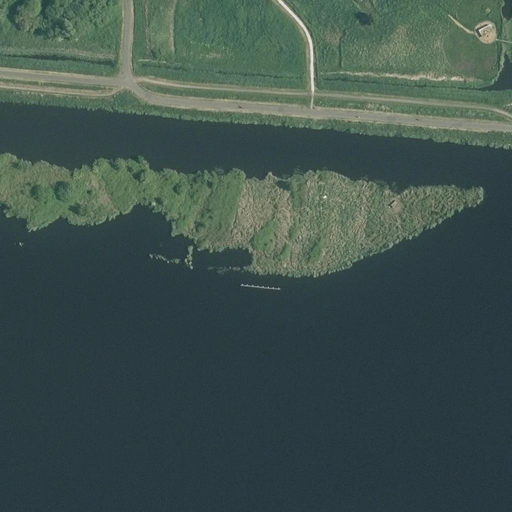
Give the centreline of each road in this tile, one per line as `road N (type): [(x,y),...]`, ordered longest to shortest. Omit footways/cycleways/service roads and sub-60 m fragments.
road 1 (unknown): [(511,118),(312,96)]
road 2 (unknown): [(312,96),(129,84)]
road 3 (unknown): [(0,87),(103,97),(129,84)]
